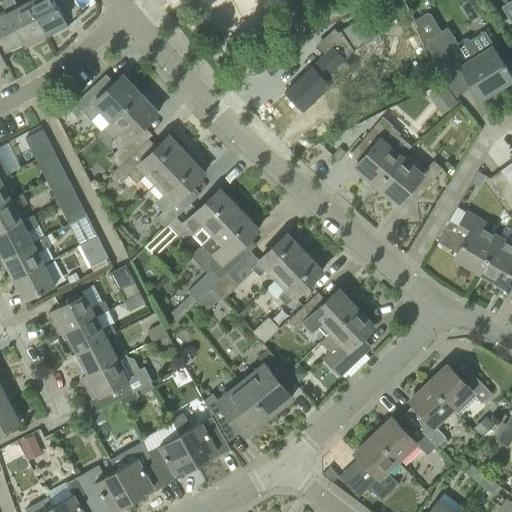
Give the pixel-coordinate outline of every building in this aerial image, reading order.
[(43,32),(27,2),(18,7),(14,0),(2,0),(0,1),(6,13),(21,43),(23,45),(29,42),(31,45),(45,37),(43,32)] [(52,34),(67,26),(53,0),(26,0),(27,2),(43,32),(45,37),(46,37),(44,34),(50,31),(52,34)] [(21,43),(6,13),(0,16),(0,53),(0,54),(21,43)] [(503,65),(492,46),(478,55),(469,40),(467,37),(457,44),(447,28),(439,32),(428,14),(414,22),(424,42),(443,80),(455,97),(470,88),(476,98),(479,101),(491,94),(511,80),(511,79),(505,67),(506,67),(504,64),(503,65)] [(377,35),(364,15),(339,31),(352,51),(377,35)] [(403,23),(382,34),(399,67),(420,55),(403,23)] [(299,78),(284,92),(303,111),(317,97),(329,85),(335,79),(330,74),(349,54),(352,51),(339,31),(338,32),(334,28),(321,40),(321,41),(324,44),(320,48),(319,48),(324,53),(299,78)] [(110,121),(139,94),(122,75),(101,94),(92,85),(68,109),(77,119),(83,112),(91,121),(101,111),(110,121)] [(157,112),(139,94),(110,121),(121,132),(111,141),(118,148),(109,157),(118,166),(143,143),(134,134),(157,112)] [(399,133),(391,127),(393,125),(382,116),(374,126),(361,141),(370,149),(354,167),(375,185),(400,157),(410,146),(398,135),(399,133)] [(29,148),(47,138),(42,130),(24,139),(29,148)] [(155,184),(186,154),(168,135),(151,151),(143,143),(118,166),(111,172),(121,182),(128,176),(135,183),(145,174),(155,184)] [(204,173),(186,154),(155,184),(164,194),(154,203),(162,212),(156,218),(165,227),(167,225),(199,194),(191,185),(204,173)] [(0,177),(9,173),(5,166),(0,155),(0,177)] [(442,169),(433,161),(425,171),(416,163),(412,168),(400,157),(375,185),(397,204),(412,186),(421,193),(442,169)] [(46,181),(64,172),(60,164),(42,174),(46,181)] [(477,171),(470,183),(478,187),(485,176),(477,171)] [(69,182),(64,172),(46,181),(51,191),(69,182)] [(511,187),(504,176),(492,185),(511,212),(511,187)] [(0,204),(10,200),(0,180),(0,204)] [(213,234),(238,210),(219,189),(183,224),(192,234),(203,223),(213,234)] [(0,231),(21,221),(15,209),(27,203),(22,193),(10,200),(0,204),(0,231)] [(68,224),(86,215),(82,207),(64,216),(68,224)] [(227,273),(240,261),(233,253),(258,230),(238,210),(213,234),(202,244),(212,255),(210,269),(187,291),(190,294),(168,314),(175,322),(211,289),(227,273)] [(447,227),(439,242),(457,253),(454,258),(478,272),(498,238),(483,229),(486,224),(484,223),(467,213),(457,228),(454,226),(452,230),(447,227)] [(33,215),(21,221),(0,231),(0,253),(2,258),(43,237),(33,215)] [(90,224),(86,215),(68,224),(73,233),(90,224)] [(167,225),(165,227),(144,246),(153,257),(176,235),(167,225)] [(276,279),(304,252),(286,233),(259,259),(259,260),(251,268),(259,276),(266,269),(276,279)] [(43,264),(37,252),(50,245),(45,236),(43,237),(2,258),(13,279),(43,264)] [(511,246),(498,238),(478,272),(502,286),(511,268),(511,246)] [(90,266),(108,257),(103,248),(85,257),(90,266)] [(321,271),(304,252),(276,279),(285,289),(278,296),(286,304),(293,297),(293,298),(321,271)] [(54,286),(43,264),(13,279),(24,301),(54,286)] [(124,266),(114,271),(110,273),(118,291),(133,283),(124,266)] [(238,285),(227,273),(211,289),(222,300),(238,285)] [(326,336),(356,307),(338,289),(320,306),(311,297),(288,320),(297,329),(302,324),(309,331),(316,325),(326,336)] [(143,302),(139,293),(123,302),(127,310),(143,302)] [(104,301),(90,307),(84,294),(48,313),(59,334),(65,332),(95,316),(108,310),(104,301)] [(326,336),(320,342),(329,352),(336,359),(330,365),(340,375),(364,352),(370,347),(361,338),(374,326),(356,307),(326,336)] [(111,324),(102,329),(95,316),(65,332),(76,353),(106,337),(115,333),(111,324)] [(251,331),(263,344),(279,328),(267,316),(251,331)] [(151,341),(167,333),(162,324),(146,332),(151,341)] [(117,359),(106,337),(76,353),(87,374),(117,359)] [(296,387),(297,386),(266,348),(257,356),(263,363),(239,382),(267,417),(291,398),(284,389),(293,382),(296,387)] [(133,391),(128,381),(134,377),(137,367),(133,358),(123,355),(117,359),(87,374),(81,377),(93,399),(102,394),(107,404),(103,406),(104,407),(118,400),(121,398),(133,391)] [(491,394),(471,373),(462,382),(446,365),(428,383),(451,408),(458,415),(476,397),(482,403),(491,394)] [(10,391),(2,376),(0,376),(0,404),(8,401),(13,398),(13,397),(10,398),(7,393),(10,391)] [(267,417),(239,382),(217,400),(211,393),(203,400),(212,416),(224,437),(237,427),(244,435),(267,417)] [(434,424),(451,408),(428,383),(409,401),(413,405),(404,413),(436,447),(446,437),(434,424)] [(121,398),(118,400),(123,408),(128,406),(135,403),(138,399),(133,391),(121,398)] [(0,432),(19,423),(8,401),(0,404),(0,432)] [(227,443),(224,437),(212,416),(190,428),(182,413),(171,419),(179,434),(197,466),(209,459),(207,455),(211,452),(214,458),(230,449),(227,443)] [(436,447),(404,413),(395,422),(391,417),(372,435),(396,460),(415,443),(426,455),(436,447)] [(511,416),(510,415),(495,440),(507,447),(511,438),(511,416)] [(36,432),(20,442),(31,460),(47,450),(36,432)] [(197,466),(179,434),(158,446),(162,453),(151,459),(166,485),(181,476),(178,471),(183,468),(185,472),(197,466)] [(385,471),(396,460),(372,435),(354,453),(362,462),(351,473),(370,493),(371,491),(380,500),(398,483),(385,471)] [(115,470),(133,502),(145,495),(143,491),(147,488),(151,493),(166,485),(151,459),(141,442),(109,460),(115,470)] [(133,502),(115,470),(105,476),(98,464),(77,476),(87,495),(88,497),(96,511),(116,511),(114,507),(119,504),(121,508),(133,502)] [(465,473),(479,484),(486,476),(471,465),(465,473)] [(96,511),(88,497),(87,495),(77,476),(45,494),(46,497),(54,511),(96,511)] [(501,487),(486,476),(479,484),(495,495),(501,487)] [(26,511),(54,511),(46,497),(25,509),(26,511)] [(499,506),(507,511),(511,511),(511,503),(505,498),(499,506)] [(452,511),(437,500),(427,511),(452,511)]
